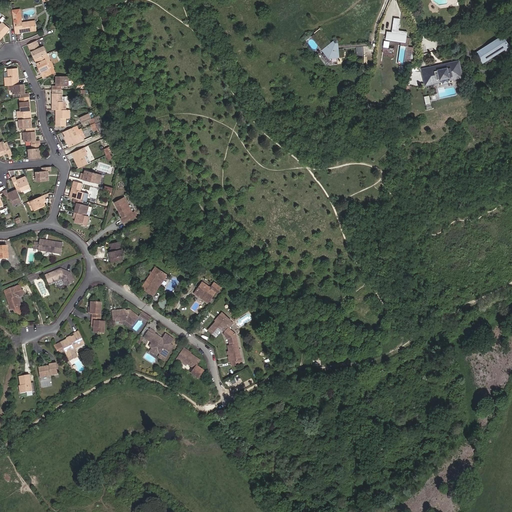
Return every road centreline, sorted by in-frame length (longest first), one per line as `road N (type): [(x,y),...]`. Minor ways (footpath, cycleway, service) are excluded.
road 1 (track): [(207,412),(299,370),(378,359),(438,318),(511,285)]
road 2 (residential): [(92,268),(201,343),(224,401)]
